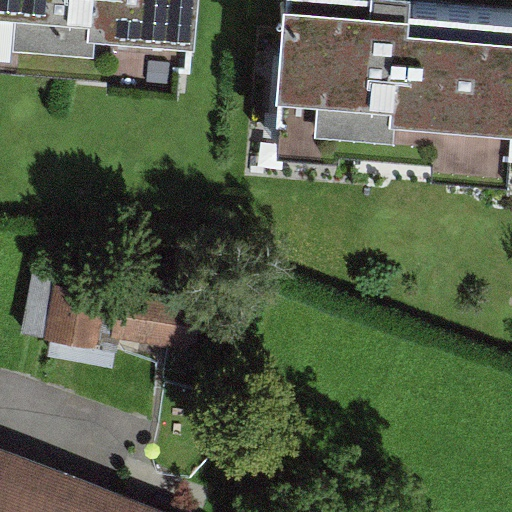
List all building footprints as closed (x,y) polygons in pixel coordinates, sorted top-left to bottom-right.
[(0,0),(0,44),(192,58),(196,0),(0,0)] [(511,11),(380,0),(276,0),(263,157),(505,178),(511,94),(511,11)] [(108,288),(56,279),(47,334),(99,342),(108,288)] [(113,331),(197,345),(206,295),(122,281),(113,331)] [(164,511),(0,451),(0,511),(164,511)]
